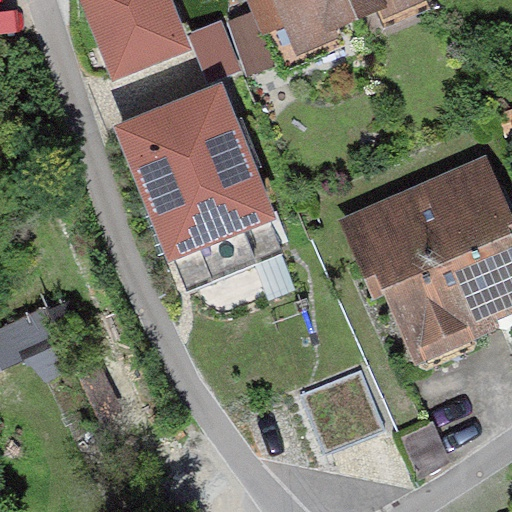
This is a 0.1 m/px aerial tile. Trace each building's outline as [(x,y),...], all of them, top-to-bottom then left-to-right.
[(176,0),(86,0),(116,84),(196,55),(176,0)] [(288,0),(318,55),(418,0),(288,0)] [(233,87),(120,130),(172,264),(285,221),(233,87)] [(511,189),(500,164),(367,227),(432,362),(511,324),(511,189)] [(32,380),(76,365),(54,304),(11,319),(32,380)]
